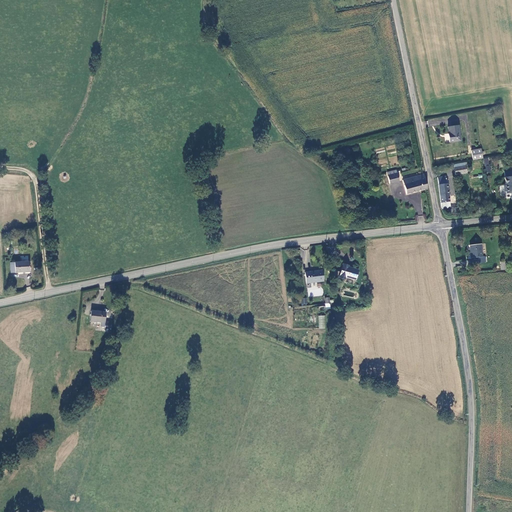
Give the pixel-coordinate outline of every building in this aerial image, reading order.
[(443,118),(427,121),(428,127),(444,124),(443,118)] [(462,139),(460,125),(449,126),(449,132),(448,132),(449,141),(462,139)] [(472,160),(482,158),(480,147),(470,149),(472,160)] [(467,162),(454,164),(455,175),(468,174),(467,162)] [(390,181),(399,179),(397,172),(389,174),(390,181)] [(407,193),(427,189),(424,174),(403,180),(407,193)] [(437,177),(440,207),(449,206),(446,176),(437,177)] [(511,176),(504,178),(505,183),(503,187),(504,193),(507,194),(511,193),(511,176)] [(489,255),(487,242),(476,244),(478,256),(481,256),(481,262),(491,261),(491,255),(489,255)] [(12,273),(31,272),(31,263),(12,264),(12,273)] [(355,280),(358,271),(348,267),(349,266),(344,264),(339,278),(344,280),(345,277),(355,280)] [(307,284),(324,282),(323,271),(306,272),(307,284)] [(112,332),(113,322),(106,321),(107,313),(91,311),(91,321),(106,323),(105,331),(112,332)]
